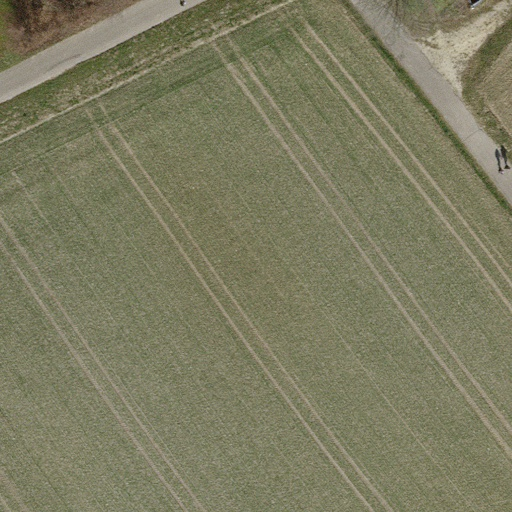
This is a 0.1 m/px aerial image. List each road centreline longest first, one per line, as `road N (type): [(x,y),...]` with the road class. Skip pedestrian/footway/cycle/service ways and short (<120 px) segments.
road 1 (track): [(369,0),(511,192)]
road 2 (track): [(182,0),(0,93)]
